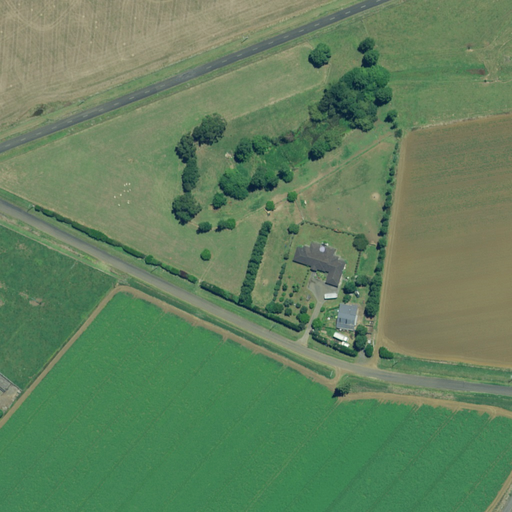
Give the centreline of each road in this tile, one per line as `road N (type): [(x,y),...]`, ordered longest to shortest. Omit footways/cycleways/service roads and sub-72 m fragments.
road 1 (unclassified): [(0,203),(337,364),(511,391)]
road 2 (unclassified): [(383,0),(0,149)]
